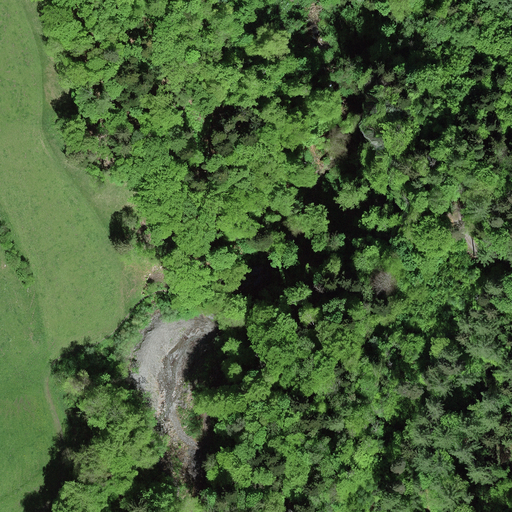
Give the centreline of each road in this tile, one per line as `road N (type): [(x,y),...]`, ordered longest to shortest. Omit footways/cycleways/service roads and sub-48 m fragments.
road 1 (track): [(511,177),(466,204),(461,216),(466,242),(511,263)]
road 2 (track): [(45,385),(63,480),(37,511)]
